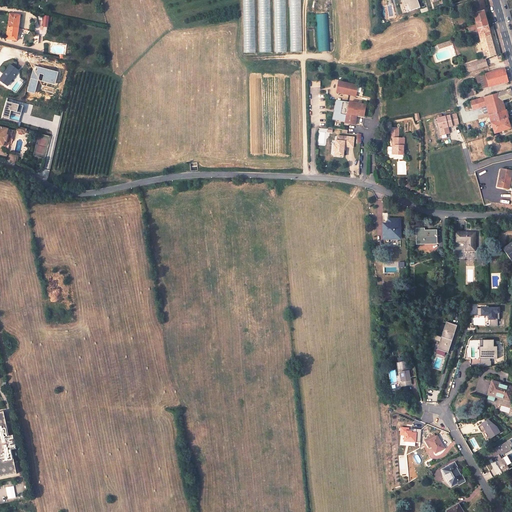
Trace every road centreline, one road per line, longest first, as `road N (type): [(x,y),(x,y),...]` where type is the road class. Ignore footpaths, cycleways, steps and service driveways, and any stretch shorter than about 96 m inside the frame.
road 1 (unclassified): [(0,164),(79,194),(197,174),(312,178)]
road 2 (track): [(307,177),(305,0)]
road 3 (unclassified): [(363,184),(431,212),(511,219)]
